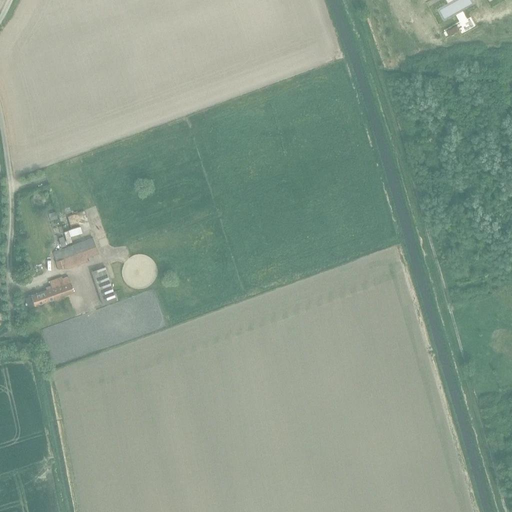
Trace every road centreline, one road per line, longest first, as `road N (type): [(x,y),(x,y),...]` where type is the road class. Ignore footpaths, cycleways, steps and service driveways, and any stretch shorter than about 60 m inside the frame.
road 1 (track): [(501,511),(349,0)]
road 2 (unclassified): [(10,276),(0,116)]
